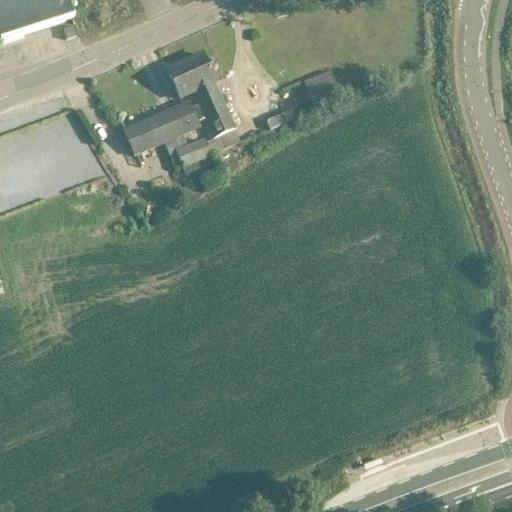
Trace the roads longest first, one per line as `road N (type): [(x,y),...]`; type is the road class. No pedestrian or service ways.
road 1 (unclassified): [(0,97),(223,0)]
road 2 (tertiary): [(511,201),(480,109),(477,0)]
road 3 (secondary): [(511,450),(342,511)]
